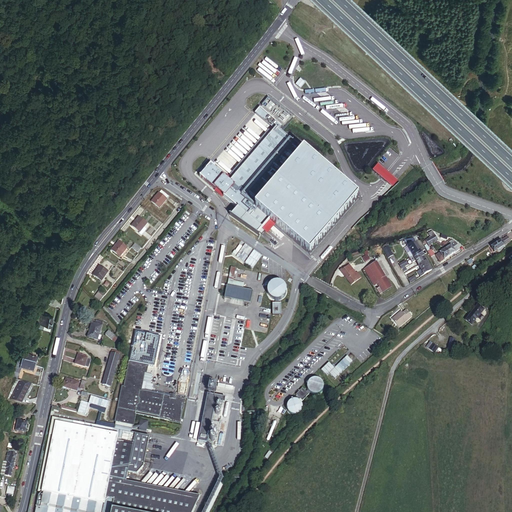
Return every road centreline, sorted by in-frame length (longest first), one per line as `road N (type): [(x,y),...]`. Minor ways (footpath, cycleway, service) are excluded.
road 1 (secondary): [(22,511),(73,292),(158,174)]
road 2 (unclassified): [(511,215),(445,192),(406,125),(277,25)]
road 3 (motorway): [(323,0),(511,177)]
road 4 (unclassified): [(309,281),(377,312),(511,224)]
road 5 (motorway): [(511,162),(341,0)]
road 6 (secondary): [(277,25),(168,162)]
